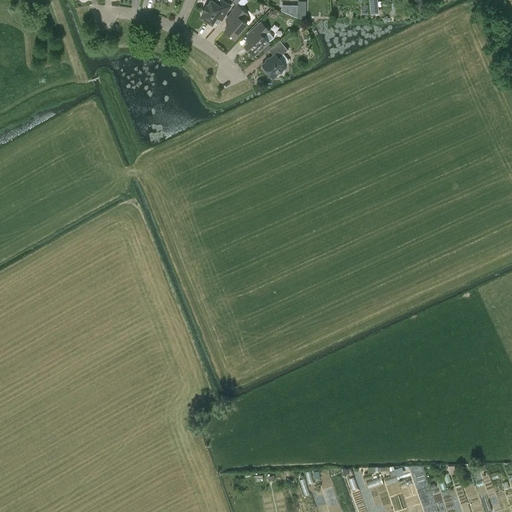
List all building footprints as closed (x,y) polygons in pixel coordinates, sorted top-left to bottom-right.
[(202,14),(202,16),(212,23),(219,12),(224,15),(231,5),(222,0),(219,0),(218,3),(212,0),(210,1),(208,4),(207,4),(203,10),(204,10),(202,14)] [(424,0),(415,0),(421,11),(428,8),(424,0)] [(234,19),(225,29),(234,37),(247,23),(242,18),(247,13),(238,5),(230,15),(234,19)] [(256,34),(245,44),(254,54),(269,41),(264,35),(269,30),(262,21),(252,30),(256,34)] [(267,72),(268,71),(273,77),(287,66),(279,56),(288,49),(280,39),(269,49),(274,54),(262,63),(264,65),(263,66),(262,69),(264,71),(267,72)]
